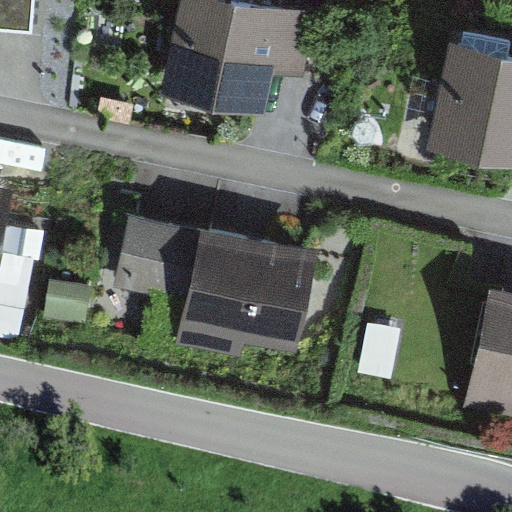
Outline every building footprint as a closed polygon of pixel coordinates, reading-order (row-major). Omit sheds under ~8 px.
[(0,0),(0,28),(29,31),(31,0),(0,0)] [(299,76),(312,20),(225,0),(189,0),(167,95),(261,116),(272,69),(299,76)] [(511,60),(455,49),(434,148),(511,163),(511,60)] [(0,187),(0,253),(14,190),(0,187)] [(133,215),(116,285),(186,302),(201,232),(170,225),(133,215)] [(294,354),(315,257),(201,232),(186,302),(177,345),(240,359),(244,344),(294,354)] [(91,289),(52,284),(47,320),(86,325),(91,289)] [(511,293),(493,289),(464,410),(511,421),(511,293)] [(400,333),(368,327),(359,375),(391,381),(400,333)]
